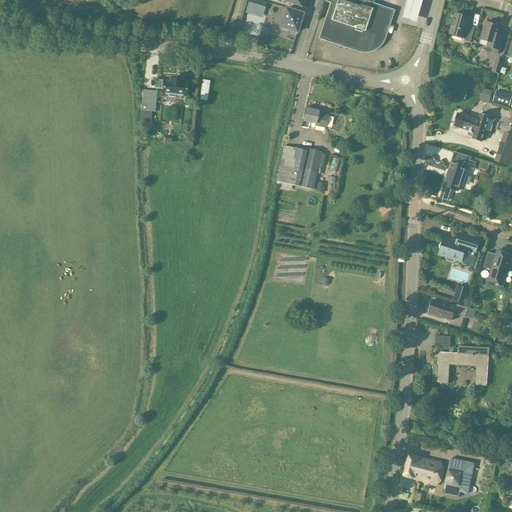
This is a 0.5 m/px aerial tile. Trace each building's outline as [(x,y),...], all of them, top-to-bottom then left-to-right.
[(250,0),(249,0),(245,12),(252,14),(256,2),(250,0)] [(296,33),(302,14),(304,9),(308,10),(311,0),(275,0),(288,4),(287,9),(285,9),(279,28),(296,33)] [(384,40),(384,39),(394,10),(373,3),(373,0),(324,0),(324,1),(330,3),(318,39),(359,53),(360,53),(362,53),(364,53),(366,53),(367,53),(369,53),(371,52),(372,52),(373,51),(375,50),(376,50),(378,48),(380,47),(380,46),(381,45),(382,43),(383,42),(384,40)] [(422,3),(412,0),(406,0),(400,20),(416,24),(422,3)] [(464,41),(471,43),(474,30),(469,29),(471,18),(455,14),(450,34),(465,38),(464,41)] [(481,40),(480,43),(482,45),(488,47),(493,48),(491,53),(498,55),(499,50),(500,50),(504,36),(498,34),(500,27),(486,22),(481,40)] [(498,58),(494,73),(499,74),(503,60),(498,58)] [(170,79),(169,82),(156,81),(155,89),(161,90),(161,94),(169,95),(169,97),(175,98),(175,96),(185,97),(187,84),(180,84),(180,81),(170,79)] [(140,111),(154,112),(156,92),(142,91),(140,111)] [(491,94),(484,92),(482,99),(489,101),(491,94)] [(307,129),(309,123),(315,124),(315,126),(325,129),(328,116),(318,113),(318,112),(304,108),(301,121),(302,122),(300,127),(307,129)] [(472,139),(482,142),(489,117),(480,114),(478,120),(458,114),(454,126),(474,133),(472,139)] [(509,166),(511,155),(511,134),(504,132),(495,161),(509,166)] [(306,148),(306,151),(283,146),(281,156),(279,167),(276,182),(289,185),(298,187),(298,188),(313,191),(322,152),(306,148)] [(465,176),(463,175),(465,167),(473,169),(475,163),(460,158),(458,164),(451,162),(443,187),(446,188),(451,189),(458,191),(460,183),(462,184),(465,176)] [(315,192),(323,194),(325,184),(316,183),(315,192)] [(455,259),(462,261),(464,254),(466,254),(468,250),(476,252),(480,240),(459,233),(456,242),(444,239),(439,254),(447,257),(446,259),(448,261),(452,262),(455,261),(455,259)] [(488,253),(483,268),(491,270),(487,281),(503,286),(511,257),(511,256),(497,252),(495,256),(488,253)] [(470,290),(457,286),(452,302),(465,306),(470,290)] [(429,313),(452,320),(454,314),(465,318),(468,308),(457,305),(456,308),(433,300),(429,313)] [(485,315),(483,320),(500,326),(502,320),(485,315)] [(367,327),(367,343),(376,343),(376,327),(367,327)] [(435,348),(450,349),(451,338),(435,337),(435,348)] [(438,353),(438,355),(489,358),(489,348),(459,346),(458,354),(438,353)] [(475,386),(487,387),(489,358),(438,355),(438,365),(433,365),(432,383),(448,384),(449,366),(477,367),(475,386)] [(423,482),(435,485),(440,464),(409,455),(403,475),(423,481),(423,482)] [(445,483),(445,484),(446,484),(445,489),(456,491),(457,486),(477,490),(481,472),(468,469),(469,464),(450,461),(449,470),(447,470),(445,482),(445,483)]
